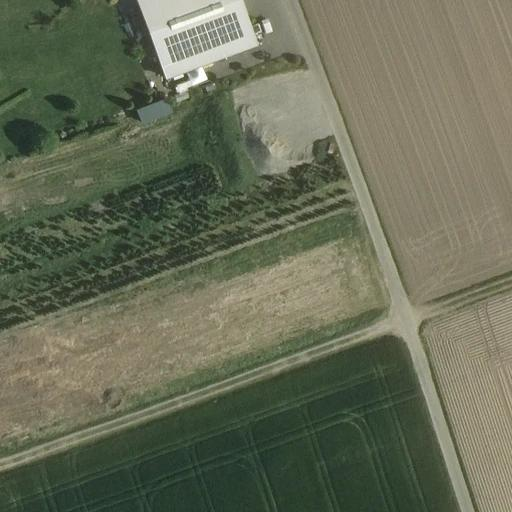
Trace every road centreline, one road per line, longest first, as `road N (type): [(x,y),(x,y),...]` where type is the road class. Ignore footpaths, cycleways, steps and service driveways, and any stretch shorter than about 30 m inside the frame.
road 1 (track): [(511,281),(0,467)]
road 2 (residential): [(289,0),(469,511)]
